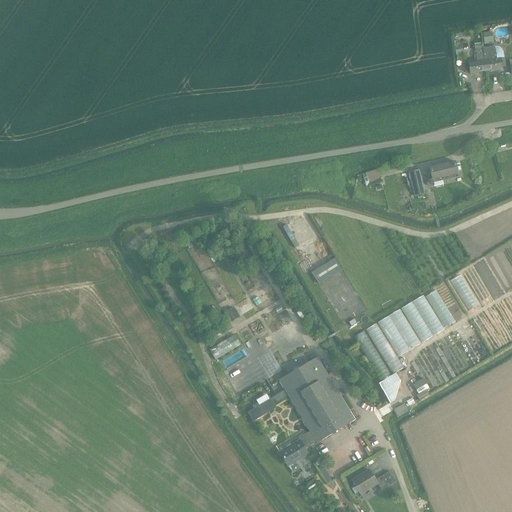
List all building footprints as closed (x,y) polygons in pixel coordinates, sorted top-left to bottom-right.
[(490,32),(482,33),(484,43),(491,42),(490,32)] [(467,74),(470,73),(486,71),(483,48),(482,48),(482,44),(474,45),(476,59),(468,60),(468,63),(465,64),(464,66),(465,73),(467,74)] [(483,48),(486,71),(502,69),(501,65),(505,64),(504,58),(502,50),(501,48),(499,47),(497,46),(494,46),(483,48)] [(432,180),(457,174),(454,162),(429,168),(432,180)] [(377,170),(367,173),(371,186),(381,183),(377,170)] [(409,172),(413,190),(414,197),(424,194),(423,188),(418,170),(409,172)] [(426,295),(379,320),(398,355),(456,324),(437,288),(425,294),(426,295)] [(252,296),(257,306),(271,299),(267,289),(252,296)] [(380,297),(383,306),(393,303),(390,293),(380,297)] [(243,314),(254,309),(249,298),(238,303),(243,314)] [(233,308),(223,314),(229,323),(238,317),(233,308)] [(230,323),(232,327),(247,319),(245,314),(241,316),(241,317),(230,323)] [(404,368),(377,323),(355,336),(381,381),(392,374),(393,374),(404,368)] [(471,324),(458,332),(466,345),(479,337),(471,324)] [(241,345),(234,334),(209,350),(215,360),(241,345)] [(313,360),(278,381),(309,432),(316,442),(316,443),(355,420),(331,382),(329,383),(327,380),(330,379),(317,357),(313,360)] [(424,378),(413,384),(420,398),(432,392),(424,378)] [(283,391),(270,399),(274,404),(286,396),(283,391)] [(259,406),(248,412),(253,421),(276,407),(274,404),(270,399),(269,399),(259,406)] [(398,416),(409,411),(405,403),(394,409),(398,416)] [(299,440),(279,452),(287,466),(308,454),(305,449),(316,442),(309,432),(298,439),(299,440)] [(355,486),(351,488),(356,496),(360,494),(364,501),(381,490),(388,486),(381,476),(375,480),(369,470),(351,480),(355,486)] [(389,472),(381,476),(388,486),(395,482),(389,472)]
